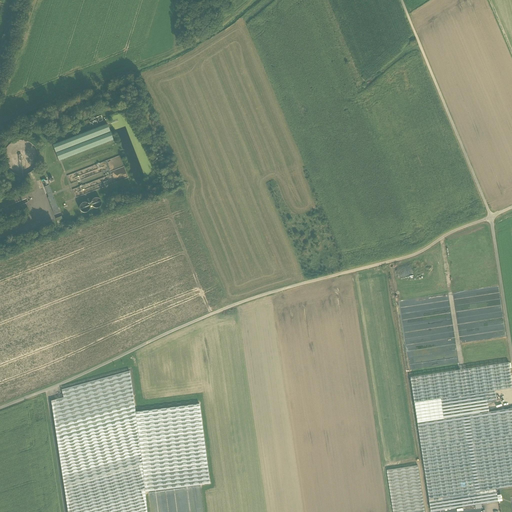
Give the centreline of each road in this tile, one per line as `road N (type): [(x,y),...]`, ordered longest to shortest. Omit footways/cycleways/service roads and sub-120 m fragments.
road 1 (track): [(0,406),(233,302),(413,254),(488,215)]
road 2 (track): [(249,0),(170,52),(0,112)]
road 3 (track): [(400,0),(488,215)]
road 4 (track): [(488,215),(511,358)]
